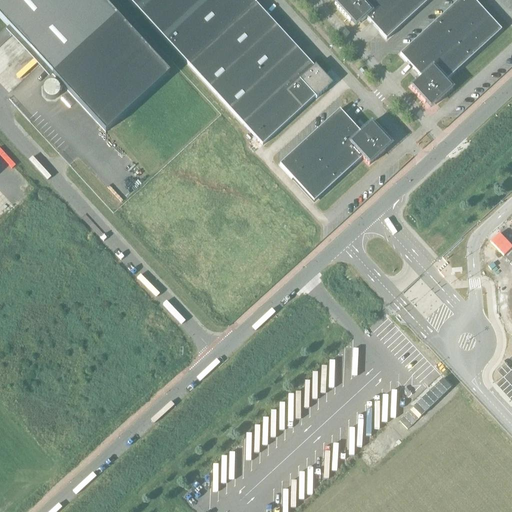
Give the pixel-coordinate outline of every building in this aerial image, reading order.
[(0,0),(0,19),(105,134),(169,75),(100,0),(0,0)] [(127,0),(262,147),(314,98),(316,100),(332,85),(328,81),(324,77),(315,67),(313,68),(251,0),(127,0)] [(335,0),(338,3),(334,6),(350,23),(352,21),(355,25),(360,21),(361,23),(366,19),(386,41),(430,0),(335,0)] [(472,0),(460,0),(400,56),(421,79),(410,88),(425,105),(427,103),(430,107),(435,103),(436,105),(452,90),(445,83),(456,73),(457,74),(458,74),(457,72),(501,32),(481,10),(482,9),(481,8),(480,9),(472,0)] [(339,111),(279,166),(293,180),(292,181),(292,182),(294,181),(314,203),(351,169),(352,170),(353,169),(352,168),(362,159),(369,167),(385,152),(383,150),(388,146),(384,142),(386,140),(371,124),(360,134),(339,111)]
